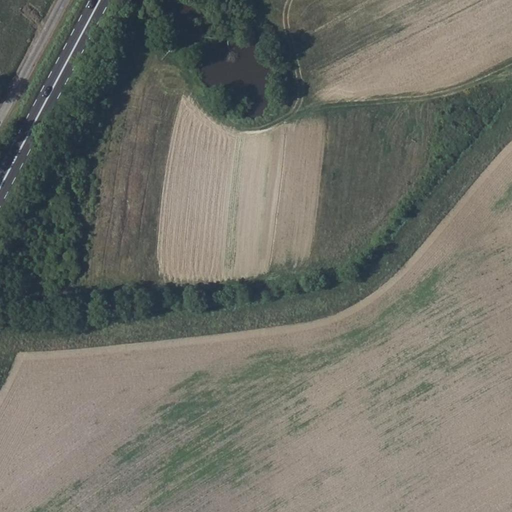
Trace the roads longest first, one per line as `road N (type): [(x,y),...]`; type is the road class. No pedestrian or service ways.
road 1 (primary): [(99,0),(0,187)]
road 2 (unclassified): [(0,121),(63,0)]
